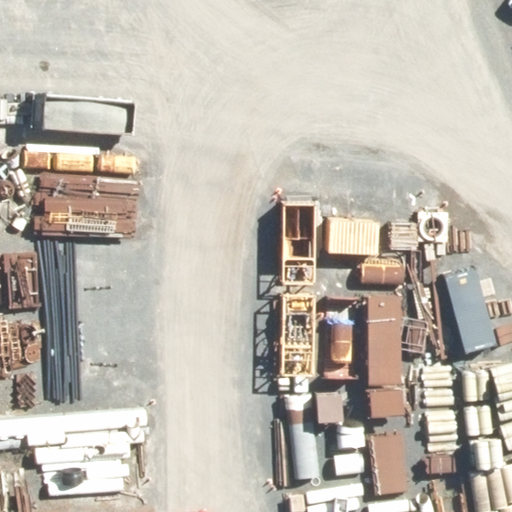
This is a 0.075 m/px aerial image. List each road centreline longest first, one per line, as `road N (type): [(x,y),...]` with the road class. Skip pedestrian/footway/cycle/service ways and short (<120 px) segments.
road 1 (track): [(511,279),(322,197),(196,105),(154,0)]
road 2 (track): [(417,0),(424,38),(511,154)]
